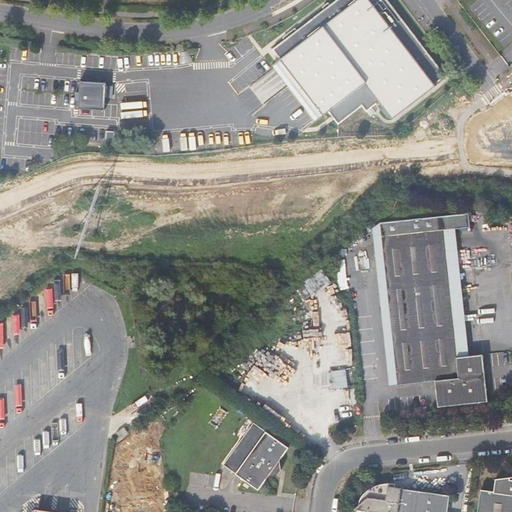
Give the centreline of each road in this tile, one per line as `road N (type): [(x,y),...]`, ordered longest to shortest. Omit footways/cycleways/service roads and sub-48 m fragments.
road 1 (tertiary): [(511,146),(189,172),(84,169),(0,200)]
road 2 (unclassified): [(277,0),(202,28),(156,33),(0,11)]
road 3 (unclassified): [(511,440),(347,459),(327,481),(321,511)]
road 4 (unknown): [(48,73),(223,73),(215,24)]
road 5 (unknown): [(48,73),(13,77),(10,113),(114,113)]
road 6 (unknown): [(0,505),(102,425)]
